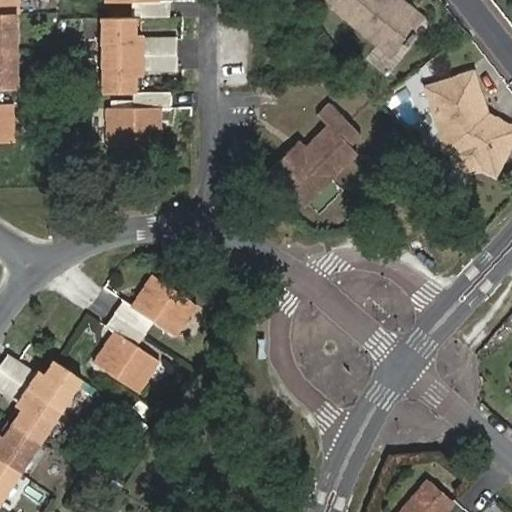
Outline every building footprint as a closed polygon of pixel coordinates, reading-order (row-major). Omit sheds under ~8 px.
[(0,0),(0,14),(15,14),(18,14),(18,0),(0,0)] [(108,0),(108,2),(133,1),(133,17),(134,17),(142,17),(169,16),(169,1),(157,1),(157,0),(108,0)] [(406,13),(396,5),(399,1),(397,0),(336,0),(337,1),(335,4),(397,54),(423,21),(409,9),(406,13)] [(427,16),(406,0),(397,0),(399,1),(396,5),(406,13),(409,9),(423,21),(427,16)] [(17,50),(15,14),(0,14),(0,88),(17,88),(17,50)] [(134,17),(133,17),(104,17),(105,92),(135,91),(136,91),(135,73),(143,73),(143,69),(176,68),(175,39),(142,39),(142,36),(134,36),(134,17)] [(493,123),(497,115),(492,112),(477,71),(469,74),(484,118),(493,123)] [(144,91),(143,73),(135,73),(136,91),(144,91)] [(511,145),(511,123),(497,115),(493,123),(484,118),(469,74),(432,86),(452,149),(461,152),(464,159),(473,164),(483,162),(499,170),(511,145)] [(136,91),(135,91),(135,108),(110,108),(111,146),(161,145),(160,129),(155,128),(155,122),(160,122),(160,107),(170,107),(170,91),(144,91),(136,91)] [(0,103),(0,140),(15,140),(14,103),(0,103)] [(328,126),(304,149),(296,141),(269,167),(304,202),(356,152),(349,144),(359,134),(330,105),(319,116),(328,126)] [(146,297),(141,293),(132,306),(123,299),(104,326),(115,332),(108,342),(112,346),(107,353),(103,350),(94,363),(136,391),(157,359),(137,347),(146,333),(155,320),(174,333),(195,302),(154,274),(145,288),(150,291),(146,297)] [(145,288),(141,293),(146,297),(150,291),(145,288)] [(112,346),(108,342),(103,350),(107,353),(112,346)] [(38,377),(7,356),(0,366),(0,390),(20,404),(19,407),(25,411),(15,426),(5,442),(0,438),(0,502),(83,379),(57,362),(46,380),(39,375),(38,377)] [(51,358),(39,375),(46,380),(57,362),(51,358)] [(25,411),(19,407),(8,422),(15,426),(25,411)] [(8,422),(0,434),(0,438),(5,442),(15,426),(8,422)] [(426,481),(422,486),(447,506),(451,501),(426,481)] [(442,511),(447,506),(422,486),(400,511),(442,511)]
